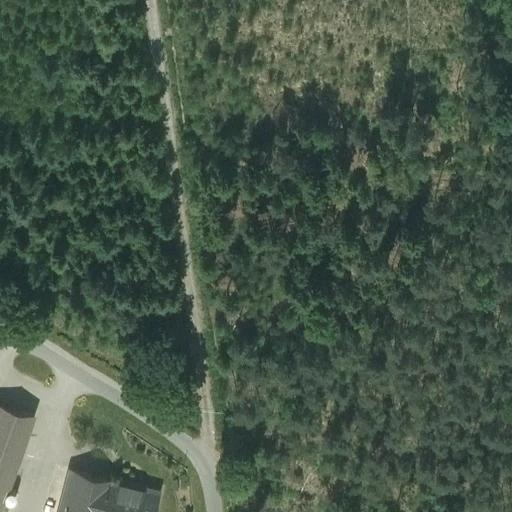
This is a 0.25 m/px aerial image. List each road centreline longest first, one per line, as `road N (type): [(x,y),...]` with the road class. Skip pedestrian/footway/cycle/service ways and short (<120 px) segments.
road 1 (track): [(150,0),(208,469)]
road 2 (unclassified): [(0,326),(192,449),(208,469),(213,511)]
